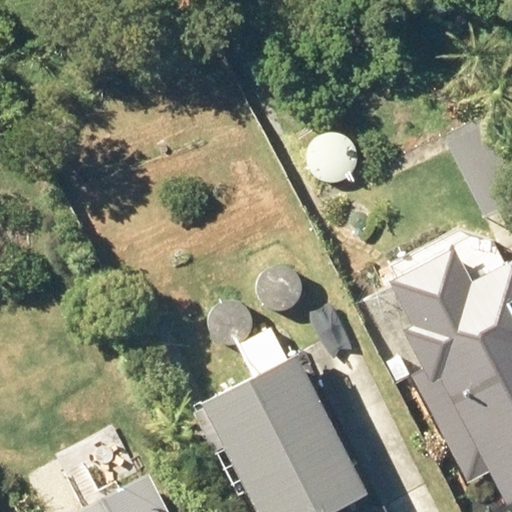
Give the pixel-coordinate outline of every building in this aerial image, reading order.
[(243,0),(218,12),(235,47),(266,32),(250,0),(243,0)] [(511,174),(482,116),(444,135),(485,217),(511,203),(511,174)] [(342,120),(297,142),(324,194),(368,171),(342,120)] [(446,151),(395,176),(409,205),(461,179),(446,151)] [(144,197),(106,211),(117,240),(155,226),(144,197)] [(378,287),(402,329),(392,335),(422,387),(431,382),(485,475),(492,472),(497,481),(511,472),(511,374),(510,371),(511,369),(511,276),(505,265),(464,289),(442,251),(378,287)] [(285,253),(249,270),(269,311),(305,294),(285,253)] [(195,410),(184,416),(205,456),(215,450),(246,511),(327,511),(357,497),(286,358),(193,406),(195,410)]
